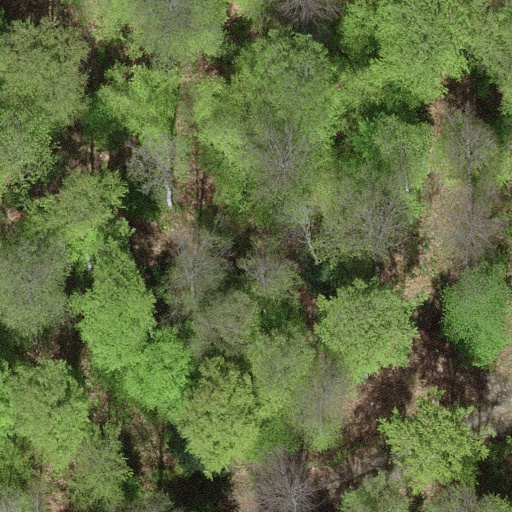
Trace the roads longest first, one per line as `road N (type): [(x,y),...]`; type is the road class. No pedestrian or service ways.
road 1 (track): [(503,412),(102,206),(0,172)]
road 2 (track): [(263,511),(511,408)]
